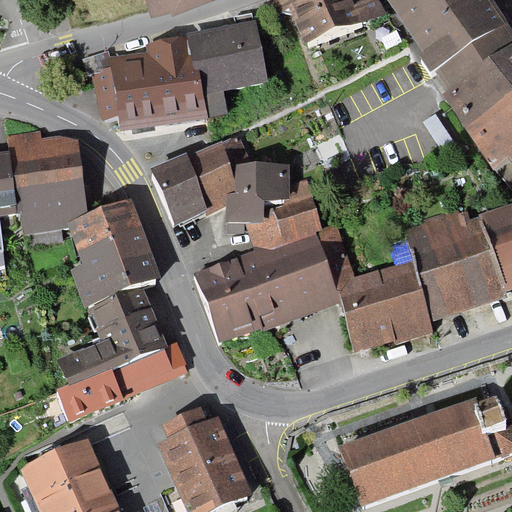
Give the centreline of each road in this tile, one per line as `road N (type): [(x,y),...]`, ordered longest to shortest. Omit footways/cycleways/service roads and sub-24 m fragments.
road 1 (tertiary): [(0,92),(113,150),(205,363),(248,399)]
road 2 (tertiary): [(248,399),(303,405),(511,336)]
road 3 (tertiary): [(33,56),(223,0)]
road 4 (residential): [(296,511),(253,427),(248,399)]
